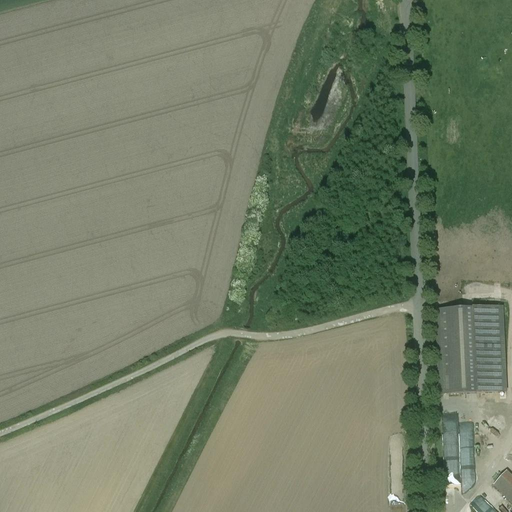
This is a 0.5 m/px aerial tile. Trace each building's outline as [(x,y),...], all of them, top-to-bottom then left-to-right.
[(502,308),(473,309),(477,394),(506,393),(502,308)] [(473,309),(436,311),(440,396),(477,394),(473,309)] [(448,500),(462,499),(461,458),(454,458),(453,451),(446,451),(448,500)] [(511,475),(507,471),(494,485),(511,502),(511,475)] [(480,495),(499,511),(511,511),(511,508),(488,487),(480,495)]
